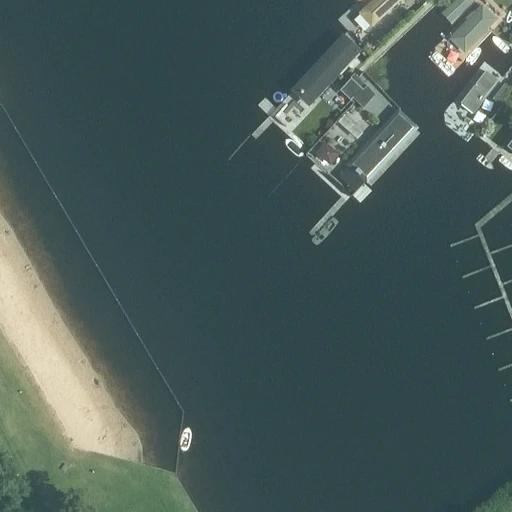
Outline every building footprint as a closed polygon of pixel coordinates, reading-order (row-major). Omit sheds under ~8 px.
[(377,0),(355,20),(375,41),(420,0),(377,0)] [(439,0),(364,74),(424,139),(425,139),(496,44),(460,0),(439,0)] [(347,44),(298,96),(314,111),(364,60),(347,44)] [(353,76),(338,92),(351,104),(354,101),(366,88),(353,76)] [(454,116),(472,130),(504,90),(486,76),(454,116)] [(366,88),(354,101),(363,110),(376,96),(366,88)] [(366,181),(410,136),(393,119),(349,164),(366,181)]
